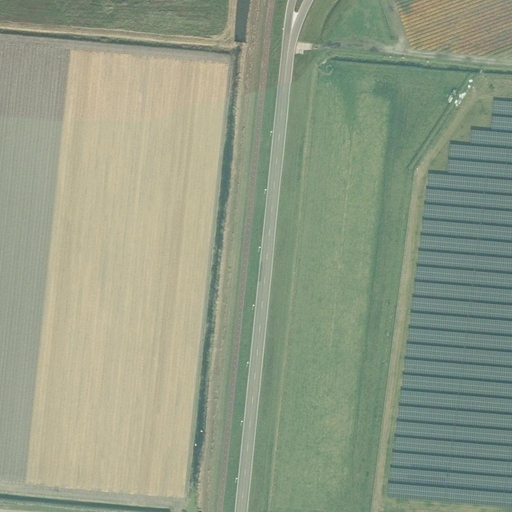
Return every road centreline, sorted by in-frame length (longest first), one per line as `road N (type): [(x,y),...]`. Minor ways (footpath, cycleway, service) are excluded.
road 1 (unclassified): [(241,511),(289,37)]
road 2 (track): [(288,47),(407,55),(388,0)]
